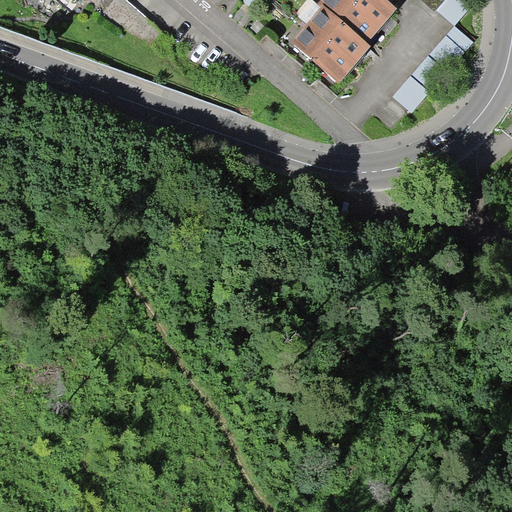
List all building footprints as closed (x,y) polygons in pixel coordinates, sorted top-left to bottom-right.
[(246,0),(245,1),(255,9),(262,0),(246,0)] [(393,2),(391,0),(332,0),(300,36),(340,71),(368,40),(363,35),(393,2)] [(424,0),(436,10),(438,8),(444,0),(424,0)] [(466,0),(444,0),(438,8),(454,23),(471,5),(466,0)] [(454,24),(393,95),(413,112),(474,42),(454,24)]
